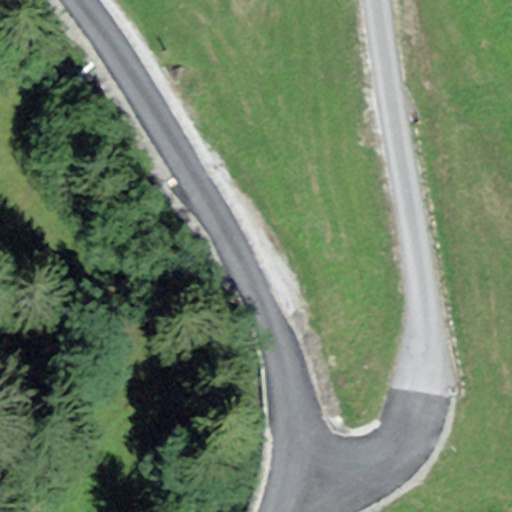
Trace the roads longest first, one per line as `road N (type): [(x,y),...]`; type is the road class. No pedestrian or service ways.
road 1 (unclassified): [(286,485),(374,461),(400,441),(419,406),(418,288),(378,0)]
road 2 (unclassified): [(286,485),(288,384),(270,327),(188,165),(79,0)]
